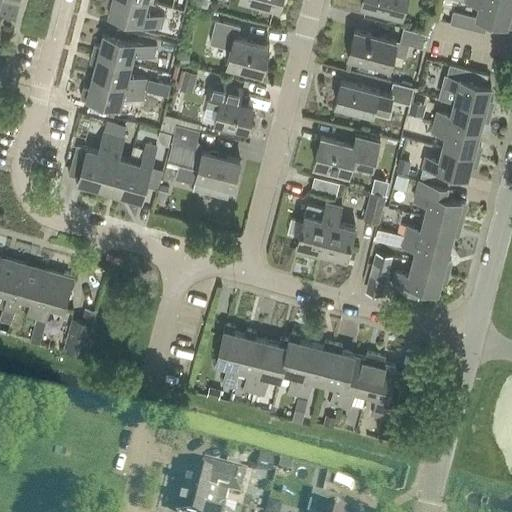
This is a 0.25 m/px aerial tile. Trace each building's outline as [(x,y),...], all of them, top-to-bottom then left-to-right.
[(145,12),(148,1),(145,0),(110,0),(112,0),(109,13),(161,27),(164,17),(145,12)] [(245,0),(279,9),(281,0),(245,0)] [(402,15),(405,0),(362,0),(361,4),(402,15)] [(511,15),(510,15),(511,6),(511,1),(505,0),(466,0),(466,1),(480,4),(477,17),(454,11),(451,22),(485,31),(488,20),(511,26),(511,15)] [(262,73),(269,45),(237,37),(240,26),(215,20),(209,43),(230,49),(227,63),(262,73)] [(421,47),(425,33),(403,27),(399,41),(355,29),(350,46),(353,47),(351,57),(389,67),(393,54),(406,57),(409,43),(421,47)] [(92,53),(131,63),(134,52),(153,57),(156,47),(103,33),(100,46),(94,44),(92,53)] [(128,74),(131,63),(92,53),(90,62),(96,63),(92,76),(145,89),(147,79),(128,74)] [(486,85),(489,74),(450,64),(444,85),(457,89),(454,101),(490,111),(493,101),(488,100),(491,87),(486,85)] [(198,73),(185,69),(179,89),(192,92),(198,73)] [(142,99),(145,89),(92,76),(89,88),(83,87),(81,96),(93,99),(120,106),(123,94),(142,99)] [(160,81),(157,92),(167,95),(170,84),(160,81)] [(390,94),(378,91),(378,90),(341,81),(335,104),(372,114),(374,106),(387,110),(390,98),(410,103),(414,87),(393,82),(390,94)] [(248,130),(254,106),(239,103),(243,89),(213,82),(207,104),(218,106),(213,126),(231,131),(232,126),(248,130)] [(117,117),(120,106),(93,99),(91,110),(117,117)] [(488,121),(490,111),(454,101),(451,114),(438,111),(435,121),(479,132),(483,120),(488,121)] [(164,114),(162,120),(176,124),(178,118),(164,114)] [(162,120),(160,128),(174,132),(176,124),(162,120)] [(476,145),(479,132),(435,121),(432,131),(445,134),(442,147),(478,156),(481,146),(476,145)] [(114,135),(99,187),(111,190),(110,196),(118,199),(130,159),(119,156),(124,137),(125,138),(127,132),(124,131),(126,125),(119,123),(115,135),(114,135)] [(174,132),(166,165),(183,169),(184,164),(198,168),(195,177),(193,187),(226,195),(229,186),(233,187),(240,159),(202,150),(201,144),(197,139),(200,130),(176,124),(174,132)] [(73,159),(68,176),(78,179),(76,186),(85,189),(87,183),(99,187),(114,135),(104,132),(99,151),(87,147),(77,144),(73,159)] [(390,146),(379,143),(380,140),(356,134),(353,145),(321,136),(314,163),(349,172),(353,158),(374,163),(376,154),(387,157),(390,146)] [(130,159),(118,199),(127,201),(129,195),(142,199),(157,147),(146,144),(141,163),(130,159)] [(476,166),(478,156),(442,147),(439,159),(426,156),(421,176),(450,183),(452,174),(467,178),(471,165),(476,166)] [(412,159),(400,156),(396,169),(409,172),(412,159)] [(336,197),(339,183),(314,176),(311,190),(336,197)] [(424,216),(460,225),(463,215),(458,214),(461,201),(448,198),(451,188),(420,180),(414,200),(427,203),(424,216)] [(379,223),(385,195),(370,191),(363,219),(379,223)] [(322,250),(334,204),(326,202),(324,207),(307,203),(302,221),(291,218),(287,233),(298,236),(296,248),(306,250),(307,247),(322,250)] [(334,204),(322,250),(336,254),(335,258),(346,261),(355,226),(338,222),(342,206),(334,204)] [(458,235),(460,225),(424,216),(421,228),(408,225),(405,235),(449,247),(453,234),(458,235)] [(446,259),(449,247),(405,235),(403,245),(416,249),(412,261),(449,271),(451,261),(446,259)] [(381,296),(392,256),(376,252),(365,292),(381,296)] [(17,295),(26,263),(3,257),(0,265),(0,290),(7,293),(3,307),(0,316),(0,318),(11,322),(14,310),(13,310),(17,296),(17,295)] [(446,281),(449,271),(412,261),(409,274),(396,270),(393,280),(438,292),(441,279),(446,281)] [(37,316),(50,270),(26,263),(17,295),(17,296),(31,299),(27,314),(37,316)] [(50,270),(37,316),(30,341),(40,343),(50,305),(64,309),(74,274),(63,271),(63,274),(50,270)] [(84,355),(96,310),(86,307),(83,320),(73,317),(64,350),(84,355)] [(233,387),(238,368),(237,368),(246,335),(245,334),(233,331),(235,325),(226,323),(216,362),(228,365),(223,384),(233,387)] [(254,392),(267,340),(254,337),(256,331),(247,328),(245,334),(246,335),(237,368),(238,368),(249,371),(244,390),(254,392)] [(298,395),(311,343),(298,340),(300,334),(291,332),(289,339),(289,340),(281,371),(282,371),(293,374),(288,393),(298,395)] [(289,340),(289,339),(281,337),(279,343),(267,340),(254,392),(263,395),(268,376),(280,379),(282,371),(281,371),(289,340)] [(324,382),(334,343),(325,341),(323,347),(311,343),(298,395),(308,398),(313,379),(324,382)] [(340,406),(353,354),(341,351),(342,345),(334,343),(324,382),(335,385),(330,404),(340,406)] [(366,393),(376,354),(367,352),(366,358),(353,354),(340,406),(350,409),(355,390),(366,393)] [(376,354),(366,393),(377,396),(372,414),(395,420),(397,411),(399,412),(409,374),(395,370),(396,365),(383,362),(384,356),(376,354)] [(223,388),(210,385),(208,395),(221,398),(223,388)] [(183,494),(217,503),(226,505),(228,494),(241,497),(246,474),(205,464),(202,476),(188,473),(183,494)] [(214,511),(217,503),(183,494),(178,511),(214,511)] [(342,511),(345,502),(314,494),(308,511),(342,511)]
